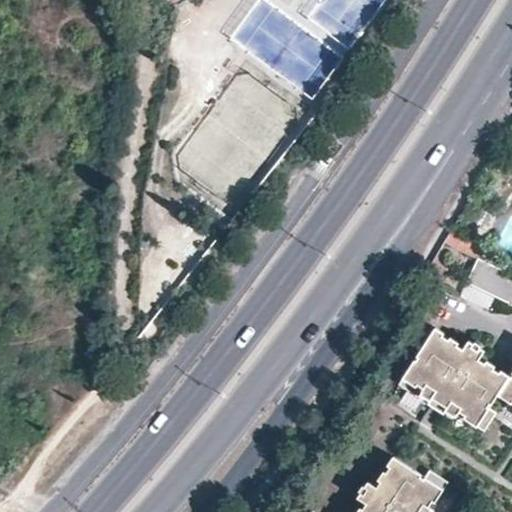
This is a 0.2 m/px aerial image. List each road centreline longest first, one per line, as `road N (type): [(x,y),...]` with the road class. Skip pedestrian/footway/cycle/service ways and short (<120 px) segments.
road 1 (residential): [(429,0),(241,275),(45,511)]
road 2 (primary): [(472,0),(312,239),(97,511)]
road 3 (primary): [(153,511),(465,103)]
road 4 (residential): [(208,511),(417,228),(455,163),(465,103)]
road 5 (track): [(0,505),(101,388)]
